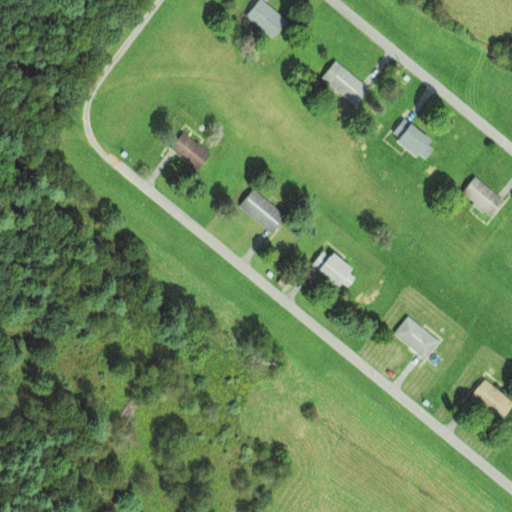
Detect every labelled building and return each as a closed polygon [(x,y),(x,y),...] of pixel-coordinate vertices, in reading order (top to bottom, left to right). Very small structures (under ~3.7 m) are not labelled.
[(241,14),(252,0),(258,0),(285,22),(272,39),(241,14)] [(319,79),(333,62),(366,89),(352,107),(319,79)] [(388,135),(402,118),(431,142),(417,159),(388,135)] [(177,131),(166,147),(196,170),(208,154),(177,131)] [(471,176),(457,193),(489,217),(502,201),(471,176)] [(248,187),(233,207),(269,232),(283,212),(248,187)] [(308,263),(322,246),(349,271),(335,287),(308,263)] [(404,313),(434,341),(417,359),(387,332),(404,313)] [(480,377),(465,395),(496,421),(511,403),(480,377)]
